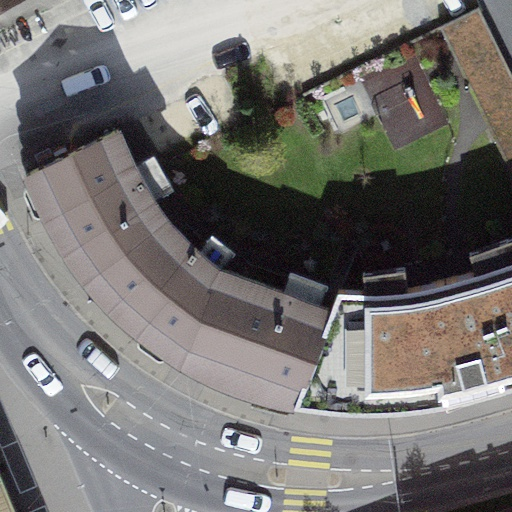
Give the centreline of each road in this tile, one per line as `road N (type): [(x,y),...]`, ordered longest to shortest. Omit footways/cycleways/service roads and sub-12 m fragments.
road 1 (tertiary): [(511,460),(400,480),(303,479),(183,451)]
road 2 (residential): [(0,101),(317,0)]
road 3 (tertiary): [(183,451),(96,400),(11,309),(0,285)]
